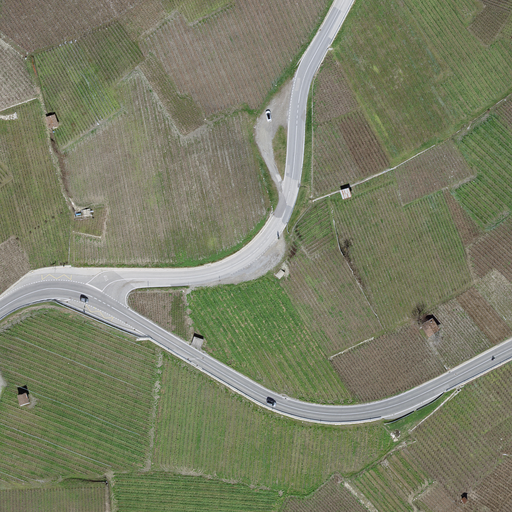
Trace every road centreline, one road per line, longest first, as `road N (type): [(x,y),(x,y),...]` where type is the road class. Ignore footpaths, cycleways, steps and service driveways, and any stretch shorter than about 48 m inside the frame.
road 1 (secondary): [(511,349),(387,407),(312,411),(270,400),(94,297)]
road 2 (unclassified): [(94,297),(113,280),(227,270),(270,236),(290,184),(301,81),(343,0)]
